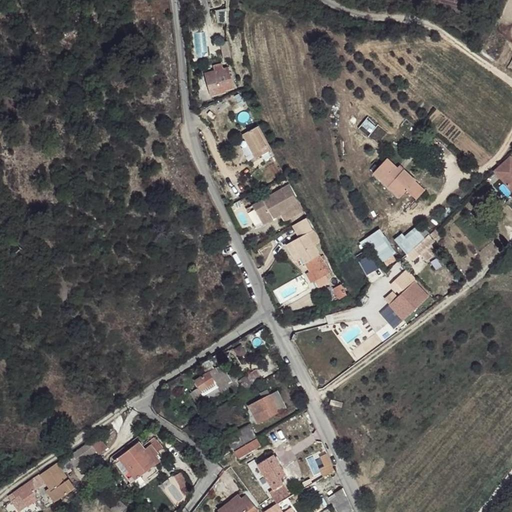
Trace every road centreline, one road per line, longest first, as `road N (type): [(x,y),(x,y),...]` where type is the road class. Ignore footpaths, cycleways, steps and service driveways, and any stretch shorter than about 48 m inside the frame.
road 1 (unclassified): [(176,0),(199,164),(269,311)]
road 2 (unclassified): [(186,511),(211,472),(181,434),(152,415),(148,391),(269,311)]
road 3 (unclassified): [(269,311),(365,511)]
road 4 (unknown): [(313,401),(465,288)]
